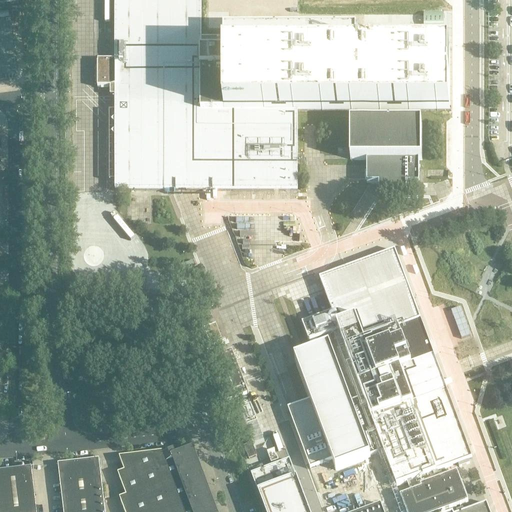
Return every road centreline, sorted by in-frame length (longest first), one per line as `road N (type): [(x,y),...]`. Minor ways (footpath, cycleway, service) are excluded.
road 1 (unclassified): [(16,450),(17,94)]
road 2 (unclassified): [(57,313),(53,85)]
road 3 (unclassified): [(206,430),(167,329),(149,311),(57,313)]
road 4 (unclassified): [(65,445),(206,430)]
road 5 (unclassified): [(65,445),(57,313)]
